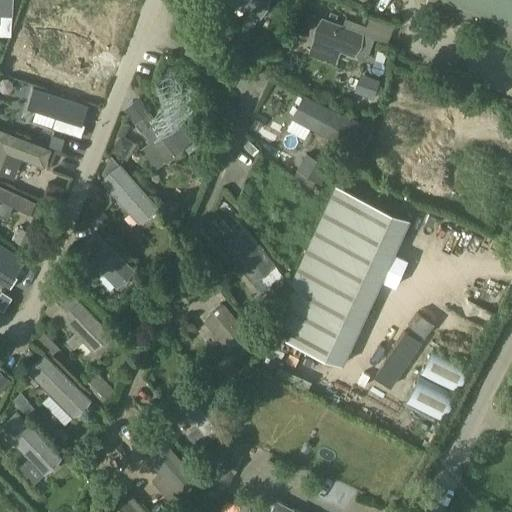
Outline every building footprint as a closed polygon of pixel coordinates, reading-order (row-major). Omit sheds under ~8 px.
[(0,0),(0,34),(10,35),(11,0),(0,0)] [(221,0),(258,18),(266,0),(221,0)] [(511,0),(425,0),(425,2),(511,37),(511,0)] [(351,3),(347,11),(355,14),(358,6),(351,3)] [(52,27),(84,65),(106,47),(74,8),(52,27)] [(322,17),(313,39),(365,58),(373,37),(387,43),(393,26),(369,17),(363,33),(322,17)] [(362,70),(355,88),(376,96),(383,78),(362,70)] [(82,123),(79,123),(84,104),(27,87),(26,88),(29,89),(24,106),(50,114),(46,127),(78,136),(82,123)] [(347,119),(304,95),(292,117),(323,133),(324,132),(336,139),(347,119)] [(147,141),(139,148),(154,169),(196,136),(173,107),(155,120),(149,113),(135,124),(141,132),(147,141)] [(0,128),(0,163),(5,150),(43,165),(50,148),(0,128)] [(63,138),(50,134),(47,145),(59,149),(63,138)] [(120,134),(110,150),(126,159),(136,143),(120,134)] [(297,171),(293,176),(314,189),(328,166),(306,153),(296,170),(297,170),(297,171)] [(101,173),(104,175),(100,180),(138,223),(149,216),(157,205),(120,163),(119,164),(111,155),(101,173)] [(48,182),(43,197),(58,203),(63,188),(48,182)] [(336,184),(268,329),(341,363),(409,217),(336,184)] [(35,202),(0,185),(0,199),(36,216),(40,206),(34,203),(35,202)] [(98,208),(88,217),(99,228),(108,219),(98,208)] [(22,228),(16,241),(28,247),(34,235),(22,228)] [(247,228),(225,245),(260,293),(282,277),(247,228)] [(96,231),(80,248),(116,285),(133,269),(96,231)] [(18,254),(19,253),(0,241),(0,279),(1,281),(4,282),(11,270),(9,268),(17,254),(18,254)] [(76,258),(63,271),(76,285),(89,272),(76,258)] [(92,350),(110,333),(80,301),(80,302),(61,283),(55,297),(69,312),(62,317),(92,350)] [(11,297),(1,290),(0,291),(0,308),(3,311),(11,297)] [(223,303),(204,319),(226,346),(226,345),(235,356),(253,341),(244,330),(245,330),(223,303)] [(48,328),(37,338),(50,353),(62,343),(48,328)] [(433,348),(419,375),(454,393),(468,366),(433,348)] [(90,399),(45,354),(28,371),(73,416),(90,399)] [(0,371),(0,392),(10,380),(0,371)] [(95,371),(84,381),(101,400),(112,389),(95,371)] [(419,375),(404,404),(440,421),(454,393),(419,375)] [(213,435),(207,428),(224,413),(193,377),(173,394),(199,424),(188,433),(200,447),(213,435)] [(21,393),(13,400),(26,415),(34,408),(21,393)] [(17,410),(0,425),(0,427),(42,473),(60,456),(17,410)] [(228,434),(205,485),(223,494),(246,443),(228,434)] [(165,442),(146,458),(170,485),(171,484),(179,493),(196,477),(165,442)] [(140,511),(127,497),(111,511),(140,511)] [(300,511),(277,500),(270,511),(252,511),(249,511),(248,511),(300,511)]
